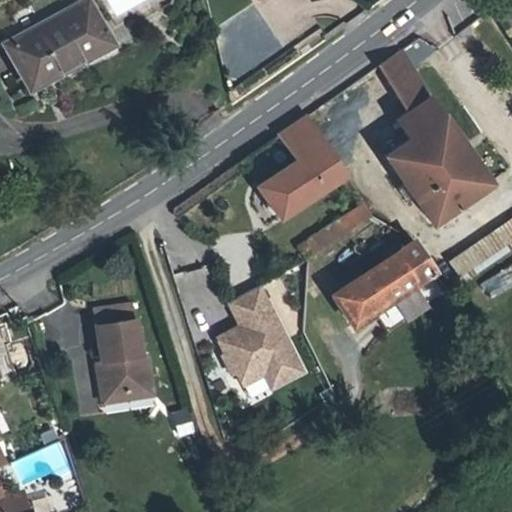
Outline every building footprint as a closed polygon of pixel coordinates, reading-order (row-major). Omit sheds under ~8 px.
[(8,45),(30,86),(109,43),(87,2),(8,45)] [(400,49),(377,66),(407,113),(396,120),(409,139),(386,156),(404,183),(398,188),(405,199),(412,194),(431,222),(487,182),(438,110),(429,97),(400,49)] [(344,174),(305,116),(276,135),(295,161),(257,186),(279,217),(344,174)] [(371,216),(364,204),(297,247),(306,260),(306,259),(306,258),(347,232),(371,216)] [(385,223),(371,216),(347,232),(355,244),(385,223)] [(511,218),(447,262),(462,283),(511,248),(511,218)] [(434,270),(414,240),(331,295),(351,325),(372,311),(386,332),(445,292),(432,271),(434,270)] [(301,371),(258,286),(227,302),(239,325),(241,330),(236,332),(234,328),(216,337),(224,353),(221,354),(231,374),(235,371),(257,360),(263,374),(270,387),(301,371)] [(93,309),(101,362),(106,396),(145,390),(140,356),(132,303),(93,309)] [(106,396),(101,362),(95,363),(101,403),(152,395),(146,356),(140,356),(145,390),(106,396)] [(257,360),(235,371),(242,385),(263,374),(257,360)] [(172,415),(178,434),(192,429),(186,411),(172,415)] [(0,511),(23,511),(18,491),(10,494),(6,481),(0,483),(0,495),(0,496),(0,511)]
